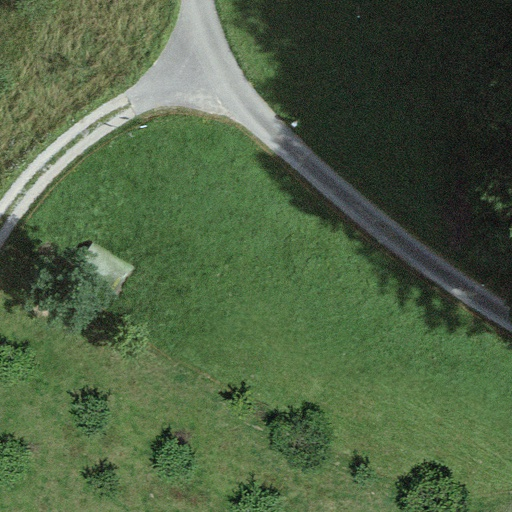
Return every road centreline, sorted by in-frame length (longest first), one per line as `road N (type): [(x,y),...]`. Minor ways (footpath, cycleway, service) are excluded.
road 1 (track): [(187,70),(395,244),(511,320)]
road 2 (track): [(0,219),(29,176),(105,112),(187,70),(183,0)]
